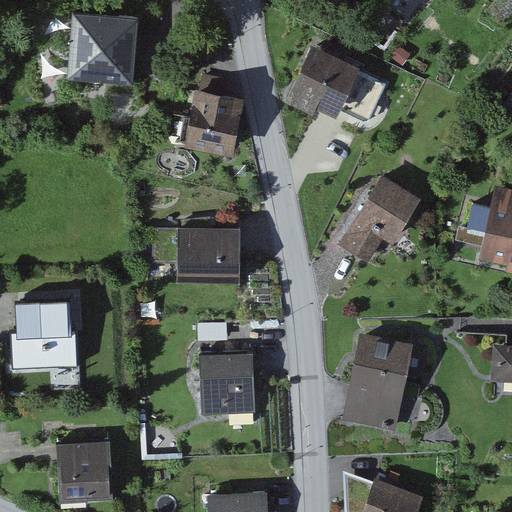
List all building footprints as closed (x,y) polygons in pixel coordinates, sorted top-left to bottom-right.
[(139,17),(75,13),(72,81),(136,85),(139,17)] [(387,84),(306,46),(282,97),(305,108),(310,97),(368,124),(387,84)] [(245,99),(200,90),(189,144),(234,152),(245,99)] [(369,260),(383,236),(395,242),(422,197),(385,175),(343,245),(369,260)] [(511,194),(500,192),(483,263),(511,269),(511,194)] [(239,225),(150,224),(150,259),(174,260),(174,279),(238,279),(239,234),(239,225)] [(71,299),(19,302),(23,373),(76,370),(71,299)] [(411,340),(362,331),(349,398),(346,416),(396,425),(405,374),(411,340)] [(511,343),(491,343),(489,380),(511,380),(511,343)] [(253,350),(202,353),(206,414),(257,411),(254,361),(253,350)] [(109,437),(60,440),(64,503),(113,500),(109,437)] [(413,511),(419,496),(341,470),(341,483),(342,511),(413,511)] [(266,490),(206,493),(206,511),(266,511),(267,501),(266,490)]
